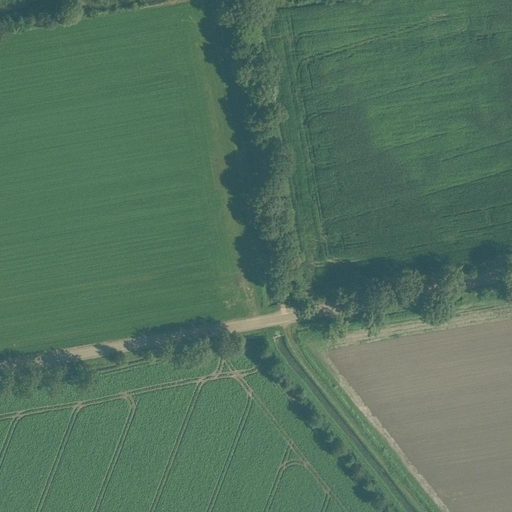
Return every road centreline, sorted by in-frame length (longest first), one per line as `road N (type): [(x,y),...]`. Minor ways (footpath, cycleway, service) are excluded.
road 1 (track): [(227,0),(290,347),(422,511)]
road 2 (unclassified): [(0,367),(511,274)]
